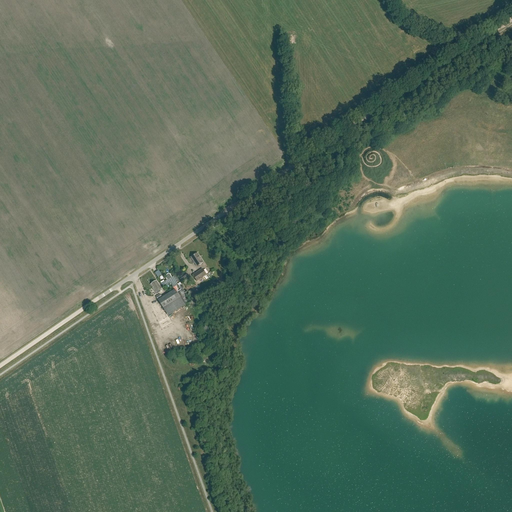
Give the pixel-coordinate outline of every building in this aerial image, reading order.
[(196,266),(203,262),(197,253),(191,257),(196,266)] [(197,282),(207,275),(203,269),(193,275),(197,282)] [(166,277),(167,280),(161,284),(162,286),(163,287),(169,284),(170,285),(171,284),(173,287),(176,286),(177,285),(176,283),(173,277),(172,278),(170,275),(168,274),(166,276),(166,277)] [(156,282),(155,281),(151,284),(153,288),(157,295),(160,292),(159,291),(162,289),(157,282),(156,282)] [(176,292),(175,290),(173,290),(158,300),(163,309),(180,298),(180,297),(185,294),(181,285),(178,287),(180,290),(178,291),(176,292)]
